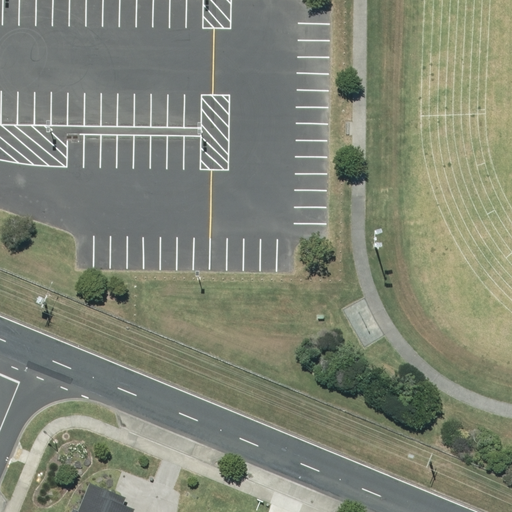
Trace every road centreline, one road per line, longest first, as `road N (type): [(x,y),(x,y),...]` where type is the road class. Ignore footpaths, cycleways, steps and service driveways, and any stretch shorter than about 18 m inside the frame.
road 1 (tertiary): [(30,351),(429,511)]
road 2 (unknown): [(0,189),(68,205),(270,206),(246,75)]
